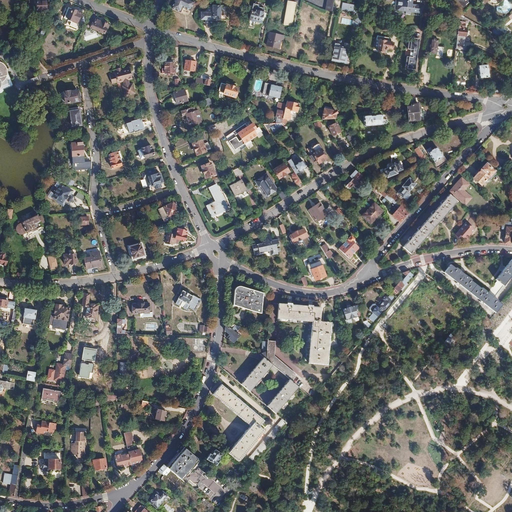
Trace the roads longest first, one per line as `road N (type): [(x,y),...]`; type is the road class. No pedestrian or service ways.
road 1 (tertiary): [(497,105),(301,69),(151,28)]
road 2 (residential): [(498,111),(356,159),(219,243)]
road 3 (residential): [(124,495),(173,446),(201,397),(219,330),(219,263)]
road 4 (residential): [(209,247),(165,148),(149,88),(149,41)]
road 5 (unclassified): [(368,279),(373,260),(501,113)]
road 6 (residential): [(209,247),(113,276),(0,277)]
road 7 (residential): [(219,263),(316,293),(368,279)]
road 8 (residential): [(511,249),(442,254),(368,279)]
road 9 (residential): [(124,495),(55,505),(0,497)]
